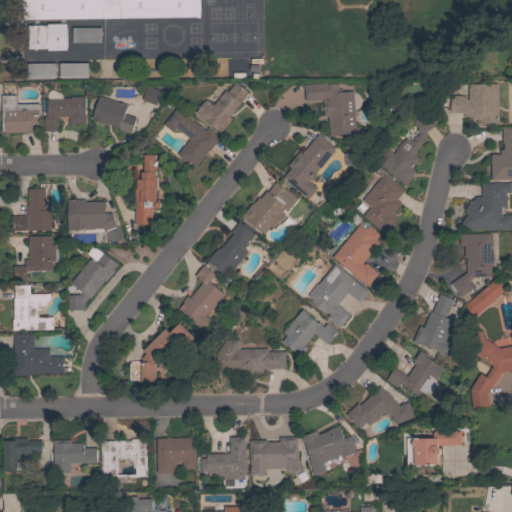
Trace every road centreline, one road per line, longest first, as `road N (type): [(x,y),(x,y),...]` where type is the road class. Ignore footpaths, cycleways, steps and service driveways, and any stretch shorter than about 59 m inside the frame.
road 1 (residential): [(0,411),(291,402),(322,393),(357,366),(423,256),(449,149)]
road 2 (residential): [(85,409),(90,348),(267,125)]
